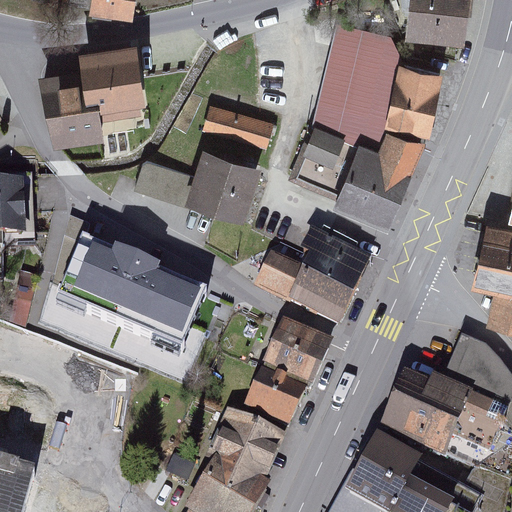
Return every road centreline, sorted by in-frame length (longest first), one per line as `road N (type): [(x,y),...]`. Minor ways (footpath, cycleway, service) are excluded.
road 1 (residential): [(281,0),(83,36),(0,26)]
road 2 (primary): [(408,271),(471,133),(511,15)]
road 3 (primary): [(299,511),(408,271)]
road 4 (residential): [(408,271),(456,300),(511,363)]
